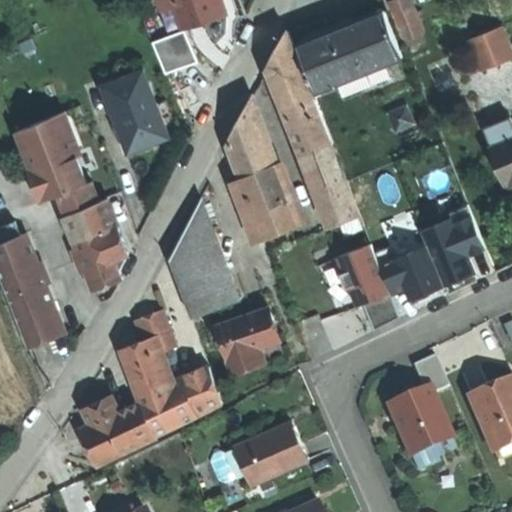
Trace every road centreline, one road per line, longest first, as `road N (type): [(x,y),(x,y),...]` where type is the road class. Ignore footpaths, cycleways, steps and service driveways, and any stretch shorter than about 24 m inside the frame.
road 1 (residential): [(0,492),(148,262),(283,0)]
road 2 (residential): [(511,288),(358,359),(338,404),(385,511)]
